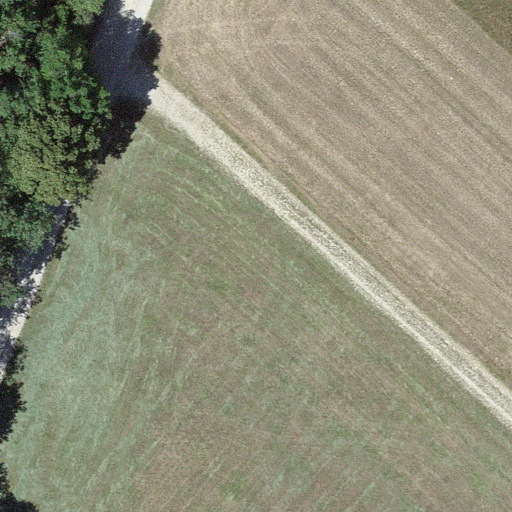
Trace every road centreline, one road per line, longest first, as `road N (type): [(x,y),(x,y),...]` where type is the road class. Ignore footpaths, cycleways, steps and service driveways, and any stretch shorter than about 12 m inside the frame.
road 1 (track): [(106,61),(176,105),(511,409)]
road 2 (track): [(133,0),(0,324)]
